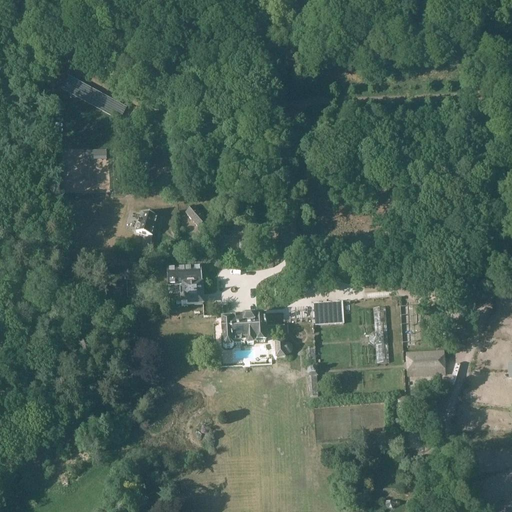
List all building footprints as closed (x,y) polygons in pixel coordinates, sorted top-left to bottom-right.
[(107,151),(84,152),(84,161),(108,161),(107,151)] [(199,190),(195,193),(198,198),(203,195),(199,190)] [(199,228),(207,220),(194,206),(186,213),(199,228)] [(150,255),(157,255),(157,239),(159,230),(158,229),(161,219),(142,215),(138,235),(150,238),(150,255)] [(203,305),(202,267),(168,268),(169,286),(182,286),(183,300),(180,300),(180,307),(188,306),(188,305),(203,305)] [(332,302),(313,303),(315,326),(333,325),(344,324),(343,301),(332,302)] [(390,363),(387,308),(375,309),(376,333),(373,334),(372,334),(371,335),(370,337),(369,339),(369,340),(370,342),(371,344),(372,345),(374,346),(377,345),(378,364),(390,363)] [(239,319),(239,315),(230,316),(230,320),(222,320),(223,347),(225,349),(232,348),(234,347),(234,345),(243,345),(243,342),(246,342),(246,345),(252,345),(252,341),(265,341),(264,331),(272,330),(272,329),(283,329),(283,341),(286,341),(285,334),(289,334),(289,325),(285,325),(285,326),(282,326),(282,317),(265,318),(239,319)] [(284,345),(284,343),(275,343),(276,359),(286,359),(286,355),(290,355),(291,354),(292,353),(293,351),(293,349),(292,348),(292,346),(291,346),(289,345),(284,345)] [(317,367),(316,349),(308,350),(312,398),(319,397),(318,376),(319,376),(318,367),(317,367)] [(442,354),(407,356),(408,377),(443,375),(442,354)] [(503,390),(507,379),(480,369),(476,380),(503,390)] [(409,421),(409,399),(394,399),(394,400),(394,421),(409,421)]
